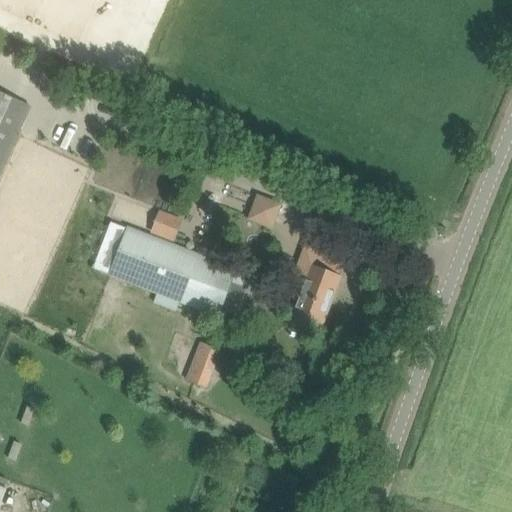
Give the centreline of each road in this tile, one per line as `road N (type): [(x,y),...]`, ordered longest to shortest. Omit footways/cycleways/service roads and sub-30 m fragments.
road 1 (unknown): [(0,70),(458,263)]
road 2 (tertiary): [(369,511),(511,126)]
